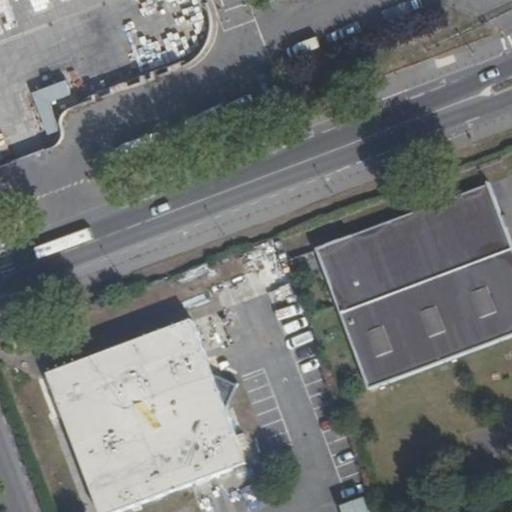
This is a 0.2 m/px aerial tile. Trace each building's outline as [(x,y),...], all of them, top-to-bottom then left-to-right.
[(69,81),(36,91),(41,108),(74,98),(69,81)] [(62,137),(57,121),(46,125),(52,141),(62,137)] [(511,342),(511,235),(492,183),(488,184),(490,189),(321,255),(375,394),(511,342)] [(74,378),(67,369),(51,375),(101,511),(119,511),(246,464),(192,321),(74,378)] [(192,321),(67,369),(74,378),(192,321)]
